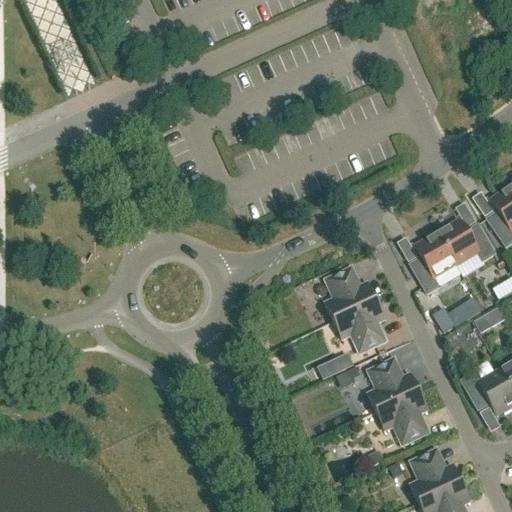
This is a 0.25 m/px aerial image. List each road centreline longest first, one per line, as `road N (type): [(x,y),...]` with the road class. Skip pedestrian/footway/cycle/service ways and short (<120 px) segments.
road 1 (residential): [(362,215),(481,465)]
road 2 (unclassified): [(285,511),(205,326)]
road 3 (unclassified): [(169,341),(197,377),(258,511)]
road 4 (unclassified): [(362,215),(511,122)]
road 5 (unclassified): [(216,279),(362,215)]
